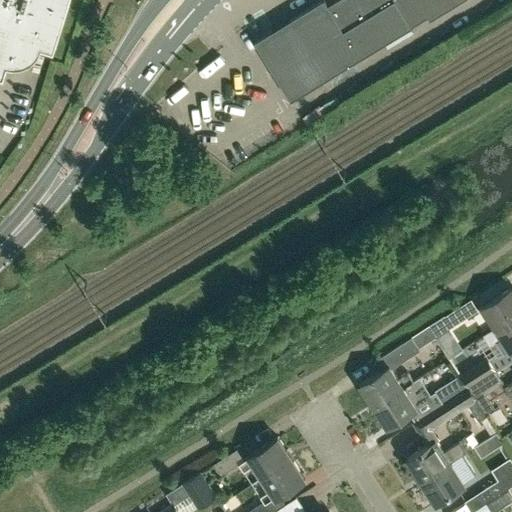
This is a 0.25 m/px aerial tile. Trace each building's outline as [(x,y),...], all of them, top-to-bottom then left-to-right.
[(0,0),(0,74),(3,76),(7,63),(12,64),(17,64),(19,64),(24,63),(29,61),(33,58),(36,55),(39,51),(42,46),(53,49),(68,0),(0,0)] [(325,0),(320,0),(254,40),(290,99),(325,79),(428,16),(453,0),(336,0),(328,5),(325,0)] [(511,287),(484,305),(497,326),(484,334),(485,335),(511,317),(511,287)] [(445,315),(429,325),(436,337),(448,329),(479,309),(472,299),(446,315),(445,315)] [(511,317),(485,335),(491,345),(497,341),(505,353),(511,348),(511,317)] [(429,325),(413,335),(420,347),(436,337),(429,325)] [(414,380),(408,371),(398,377),(392,367),(421,348),(420,347),(413,335),(375,359),(376,361),(378,359),(384,368),(360,383),(375,405),(414,380)] [(489,358),(462,375),(469,386),(494,370),(495,369),(489,358)] [(494,370),(469,386),(476,397),(485,411),(494,406),(484,392),(501,381),(495,371),(494,370)] [(436,390),(444,402),(469,386),(462,375),(436,390)] [(417,407),(416,405),(431,395),(419,376),(414,380),(375,405),(388,426),(417,407)] [(444,450),(437,439),(439,437),(432,425),(476,397),(469,386),(444,402),(414,421),(428,444),(408,457),(422,479),(466,451),(459,441),(444,450)] [(254,464),(262,476),(292,457),(278,435),(248,454),(248,455),(243,458),(236,448),(213,463),(220,474),(239,462),(244,470),(254,464)] [(465,483),(458,472),(469,465),(462,454),(466,452),(466,451),(422,479),(436,502),(465,483)] [(276,497),(305,478),(292,457),(262,476),(270,488),(260,494),(263,500),(245,511),(269,511),(276,508),(271,499),(275,496),(276,497)] [(511,459),(510,457),(491,469),(498,479),(505,474),(511,483),(511,459)] [(216,495),(201,471),(170,490),(177,501),(191,493),(199,505),(216,495)] [(489,500),(509,487),(511,484),(511,483),(505,474),(498,479),(482,489),(489,500)] [(493,511),(511,500),(511,491),(509,487),(489,500),(485,502),(491,511),(493,511)] [(178,511),(173,503),(158,511),(178,511)]
